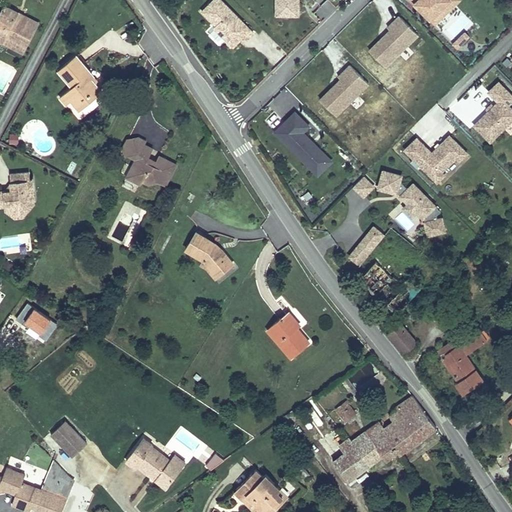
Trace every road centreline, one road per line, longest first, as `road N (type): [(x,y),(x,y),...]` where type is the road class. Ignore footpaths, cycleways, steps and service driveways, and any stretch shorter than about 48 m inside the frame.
road 1 (residential): [(507,511),(317,261),(229,123)]
road 2 (residential): [(229,123),(361,0)]
road 3 (residential): [(229,123),(135,0)]
